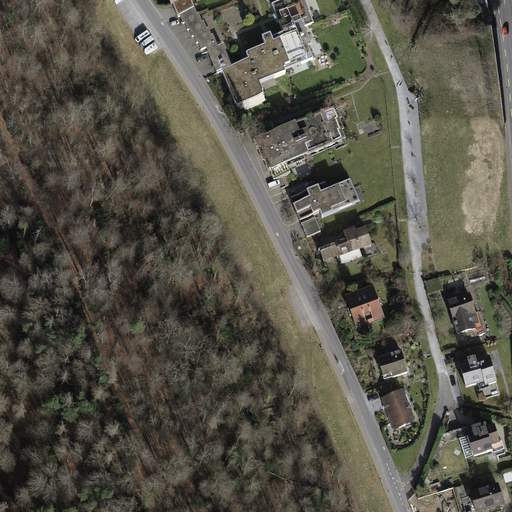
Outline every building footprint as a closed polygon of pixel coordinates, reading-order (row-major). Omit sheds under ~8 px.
[(164,0),(168,10),(173,8),(177,19),(192,13),(188,4),(197,0),(164,0)] [(247,58),(220,70),(237,107),(263,95),(258,83),(286,71),(281,60),(308,48),(301,31),(316,24),(305,0),(270,0),(284,31),(243,49),(247,58)] [(275,80),(262,85),(264,89),(277,85),(275,80)] [(254,102),(244,104),(246,110),(256,108),(254,102)] [(320,107),(255,136),(270,167),(335,138),(320,107)] [(320,181),(289,193),(307,235),(320,230),(314,216),(357,198),(349,178),(323,189),(320,181)] [(347,238),(324,247),(330,263),(372,247),(363,223),(344,230),(347,238)] [(375,287),(348,295),(356,324),(384,316),(375,287)] [(478,290),(446,297),(454,332),(486,325),(478,290)] [(400,346),(373,354),(381,383),(409,375),(400,346)] [(488,355),(461,365),(471,392),(499,382),(488,355)] [(411,387),(383,395),(393,428),(421,420),(411,387)] [(492,418),(466,425),(476,457),(501,450),(492,418)] [(511,494),(505,475),(468,488),(476,511),(480,511),(511,501),(511,494)]
